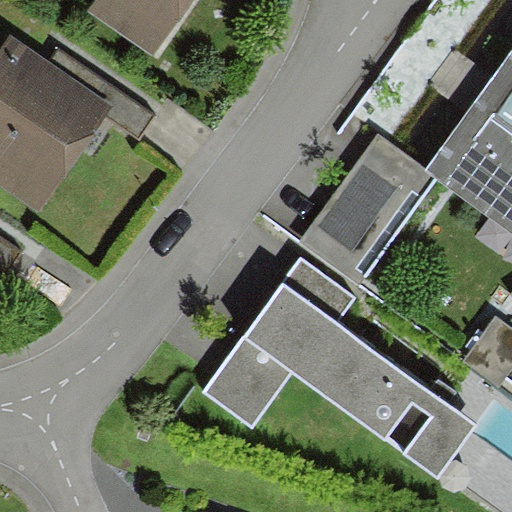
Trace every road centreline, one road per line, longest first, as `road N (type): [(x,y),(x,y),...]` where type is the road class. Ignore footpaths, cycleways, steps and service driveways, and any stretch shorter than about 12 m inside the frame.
road 1 (residential): [(368,0),(229,206),(108,354),(36,398)]
road 2 (residential): [(36,398),(81,511)]
